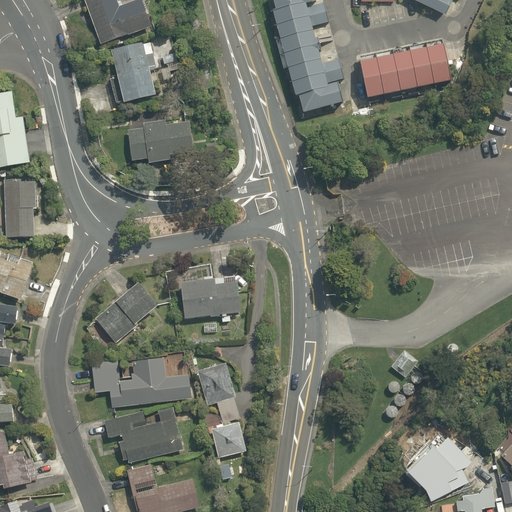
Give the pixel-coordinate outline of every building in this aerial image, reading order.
[(113,0),(83,0),(98,44),(146,29),(136,0),(129,0),(115,5),(113,0)] [(301,114),(341,103),(335,81),(343,79),(338,60),(320,65),(316,51),(319,51),(316,39),(313,40),(310,27),(328,22),(323,3),(305,8),(304,5),(314,2),(313,0),(270,0),(273,11),(270,12),(293,97),(296,96),(301,114)] [(417,0),(445,12),(450,0),(417,0)] [(148,68),(156,68),(153,41),(113,46),(119,99),(153,94),(148,68)] [(365,99),(449,81),(441,45),(358,62),(365,99)] [(9,89),(0,90),(0,165),(26,161),(19,115),(13,116),(9,89)] [(130,162),(169,161),(168,147),(187,146),(186,118),(129,119),(130,162)] [(32,177),(4,178),(5,238),(33,237),(32,177)] [(28,260),(0,253),(0,293),(20,298),(28,260)] [(176,282),(181,318),(236,310),(231,275),(176,282)] [(114,342),(154,306),(132,283),(93,318),(114,342)] [(17,304),(0,302),(0,364),(10,366),(12,349),(0,347),(0,344),(2,323),(15,325),(17,304)] [(455,345),(453,344),(451,344),(450,345),(448,346),(447,348),(447,350),(447,352),(448,353),(450,355),(451,355),(453,356),(455,355),(457,354),(458,353),(459,351),(459,349),(458,347),(457,346),(455,345)] [(419,362),(404,351),(392,367),(406,378),(419,362)] [(443,352),(441,351),(439,351),(437,352),(436,353),(435,355),(435,357),(435,359),(436,360),(437,362),(439,362),(441,363),(442,362),(444,361),(445,360),(446,358),(446,356),(445,354),(444,353),(443,352)] [(108,389),(111,408),(188,399),(185,371),(177,372),(175,354),(126,360),(128,377),(117,379),(115,359),(88,362),(92,391),(108,389)] [(431,359),(429,358),(427,358),(425,359),(424,360),(423,362),(423,364),(423,366),(424,367),(425,369),(427,369),(429,370),(431,369),(432,368),(433,367),(434,365),(434,363),(434,361),(432,360),(431,359)] [(235,417),(231,397),(223,366),(198,372),(205,403),(217,400),(222,420),(235,417)] [(420,373),(418,373),(416,373),(414,374),(413,375),(412,377),(411,379),(412,380),(413,382),(414,383),(416,384),(418,384),(419,384),(421,383),(422,381),(423,380),(423,378),(422,376),(421,374),(420,373)] [(396,382),(395,382),(393,382),(391,383),(390,384),(389,386),(388,387),(389,389),(390,391),(391,392),(393,393),(395,393),(396,393),(398,392),(399,390),(400,388),(400,387),(399,385),(398,383),(396,382)] [(411,384),(409,384),(408,384),(406,385),(404,386),(404,388),(403,390),(404,391),(405,393),(406,394),(408,395),(409,395),(411,395),(413,394),(414,392),(415,391),(415,389),(414,387),(413,385),(411,384)] [(403,396),(401,395),(399,395),(397,396),(396,397),(395,399),(394,401),(395,403),(396,404),(397,406),(399,406),(401,407),(402,406),(404,405),(405,404),(406,402),(406,400),(405,398),(404,397),(403,396)] [(114,438),(121,466),(182,451),(171,405),(155,409),(158,421),(144,424),(141,411),(102,421),(106,439),(114,438)] [(394,407),(393,406),(391,407),(389,407),(388,409),(387,410),(386,412),(387,414),(388,416),(389,417),(391,418),(393,418),(394,418),(396,417),(397,415),(398,413),(398,411),(397,410),(396,408),(394,407)] [(0,421),(8,421),(8,410),(0,410),(0,421)] [(236,421),(210,427),(217,457),(243,450),(236,421)] [(1,431),(0,430),(0,486),(35,481),(31,456),(20,457),(18,442),(3,445),(1,431)] [(511,472),(511,439),(498,455),(510,466),(508,469),(511,472)] [(134,492),(138,511),(177,511),(198,507),(191,480),(156,489),(149,464),(125,471),(131,492),(134,492)] [(511,500),(511,479),(500,481),(501,502),(511,500)] [(490,486),(422,501),(423,511),(479,511),(479,509),(495,505),(490,486)] [(12,498),(0,503),(0,511),(47,511),(44,501),(30,505),(28,498),(14,503),(12,498)]
